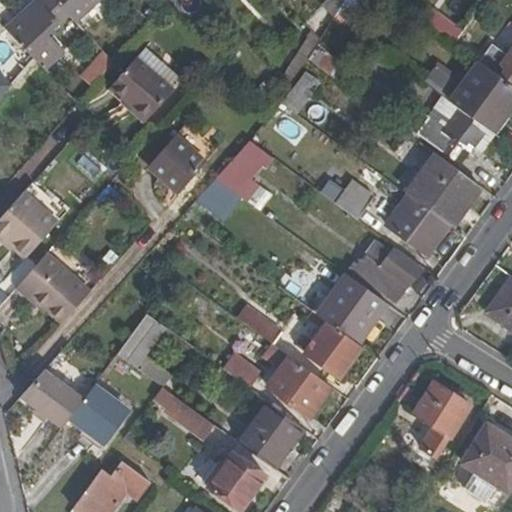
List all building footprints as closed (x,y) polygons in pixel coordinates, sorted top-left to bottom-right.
[(52,0),(75,23),(99,0),(52,0)] [(365,3),(367,0),(346,0),(334,19),(346,28),(351,31),(367,5),(365,3)] [(6,31),(44,71),(63,52),(47,35),(58,24),(37,2),(6,31)] [(329,55),(346,28),(334,19),(320,41),(308,61),(338,83),(349,70),(329,55)] [(312,33),(282,81),(290,89),(301,71),(308,61),(320,41),(312,33)] [(491,45),(478,63),(486,68),(498,51),(491,45)] [(137,59),(174,92),(183,81),(147,48),(137,59)] [(511,51),(508,57),(498,51),(486,68),(495,74),(511,87),(511,51)] [(103,52),(67,96),(77,105),(113,63),(103,52)] [(137,59),(113,87),(127,100),(136,109),(133,113),(145,124),(174,92),(137,59)] [(438,72),(427,87),(442,98),(489,132),(507,108),(511,110),(511,87),(495,74),(486,68),(478,63),(459,88),(438,72)] [(319,82),(301,71),(290,89),(280,104),(297,116),(319,82)] [(474,158),(491,134),(489,132),(442,98),(427,121),(430,124),(421,136),(460,162),(466,154),(474,158)] [(136,109),(127,100),(123,105),(133,113),(136,109)] [(181,190),(206,163),(176,137),(149,169),(161,180),(165,176),(181,190)] [(265,168),(272,158),(250,142),(215,180),(246,202),(258,186),(249,178),(260,164),(265,168)] [(452,228),(481,188),(439,158),(410,198),(449,227),(452,228)] [(344,205),(360,217),(375,196),(360,184),(344,205)] [(266,192),(258,186),(246,202),(254,209),(266,192)] [(0,220),(0,231),(16,246),(29,257),(60,222),(25,191),(0,220)] [(427,258),(449,227),(410,198),(407,196),(385,226),(427,258)] [(16,246),(0,231),(0,239),(13,250),(16,246)] [(353,272),(395,303),(419,270),(378,240),(353,272)] [(31,296),(48,311),(63,324),(89,295),(46,256),(16,289),(28,300),(31,296)] [(298,301),(315,310),(336,271),(319,262),(298,301)] [(358,346),(388,305),(346,275),(316,316),(327,324),(358,346)] [(511,332),(511,279),(486,314),(511,332)] [(31,296),(28,300),(45,315),(48,311),(31,296)] [(245,306),(236,319),(271,345),(281,331),(245,306)] [(135,368),(163,329),(146,316),(117,355),(135,368)] [(327,324),(313,342),(304,354),(338,378),(361,348),(358,346),(327,324)] [(304,354),(313,342),(305,336),(297,348),(304,354)] [(310,415),(330,388),(290,358),(271,345),(262,357),(281,371),(270,386),(310,415)] [(159,385),(168,373),(144,357),(136,369),(159,385)] [(234,359),(225,373),(247,390),(257,376),(234,359)] [(83,399),(44,370),(27,390),(21,396),(63,427),(69,419),(83,399)] [(450,439),(470,407),(433,383),(413,416),(435,430),(424,448),(438,457),(450,439)] [(129,412),(93,386),(83,399),(69,419),(105,444),(129,412)] [(203,441),(214,427),(198,415),(162,388),(152,401),(164,410),(162,411),(203,441)] [(268,467),(298,426),(270,406),(240,447),(268,467)] [(415,444),(423,428),(403,418),(395,434),(415,444)] [(474,471),(498,486),(507,491),(511,482),(511,441),(488,427),(464,465),(474,471)] [(123,441),(134,449),(139,442),(128,434),(123,441)] [(235,453),(208,490),(239,511),(240,511),(267,476),(235,453)] [(112,479),(100,471),(72,509),(75,511),(112,511),(126,494),(136,501),(149,484),(122,464),(112,479)] [(498,486),(474,471),(462,489),(485,504),(498,486)]
